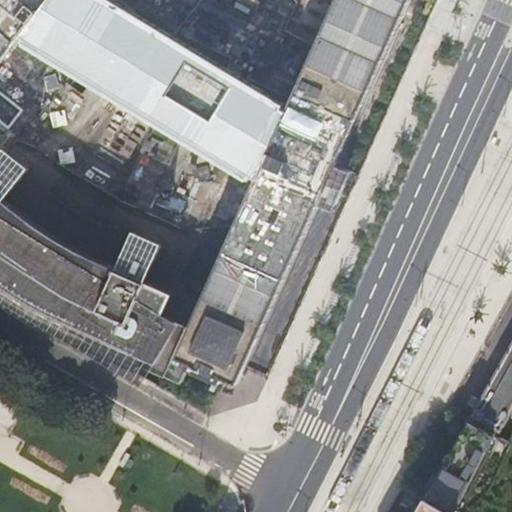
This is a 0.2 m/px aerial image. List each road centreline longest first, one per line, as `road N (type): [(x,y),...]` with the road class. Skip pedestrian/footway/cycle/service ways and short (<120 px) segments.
road 1 (primary): [(511,11),(287,502)]
road 2 (residential): [(287,502),(255,469),(0,322)]
